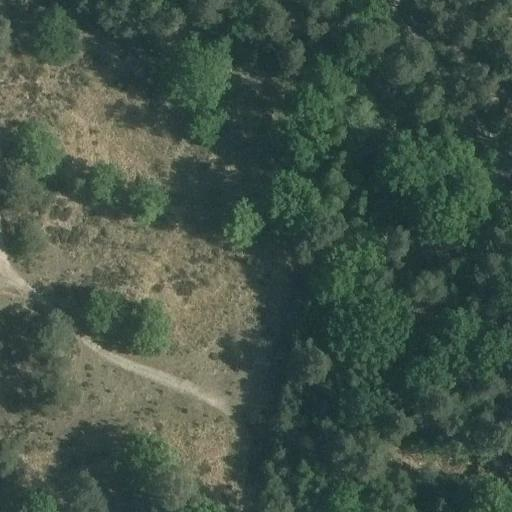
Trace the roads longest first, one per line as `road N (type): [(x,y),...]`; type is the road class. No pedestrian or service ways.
road 1 (track): [(0,263),(132,358),(224,402),(255,452),(253,511)]
road 2 (track): [(511,168),(387,0)]
